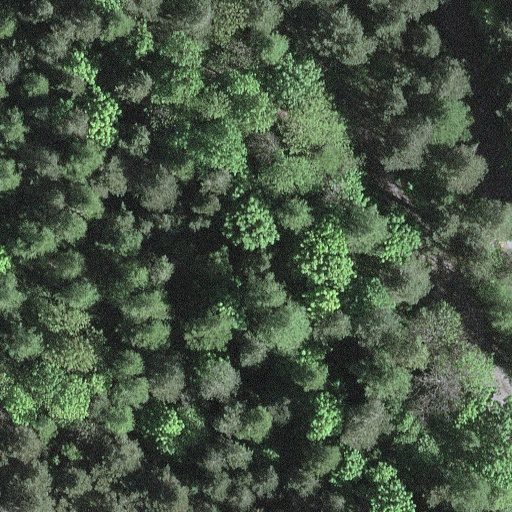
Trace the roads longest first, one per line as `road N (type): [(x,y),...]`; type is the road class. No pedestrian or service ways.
road 1 (track): [(270,0),(314,57),(511,383)]
road 2 (track): [(511,212),(455,0)]
